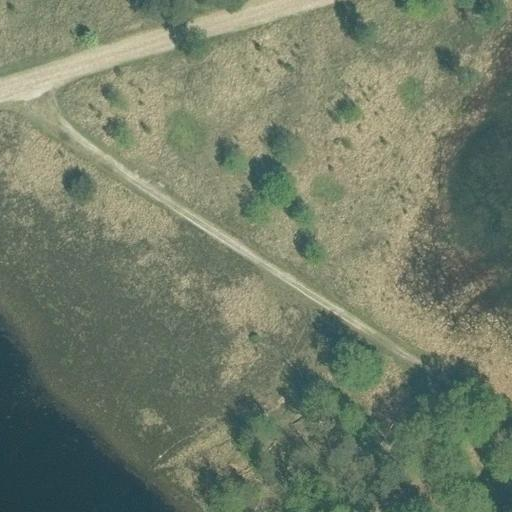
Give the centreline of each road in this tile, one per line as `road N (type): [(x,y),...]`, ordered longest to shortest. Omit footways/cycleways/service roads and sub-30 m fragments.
road 1 (track): [(511,425),(42,117),(23,85)]
road 2 (track): [(23,85),(262,11)]
